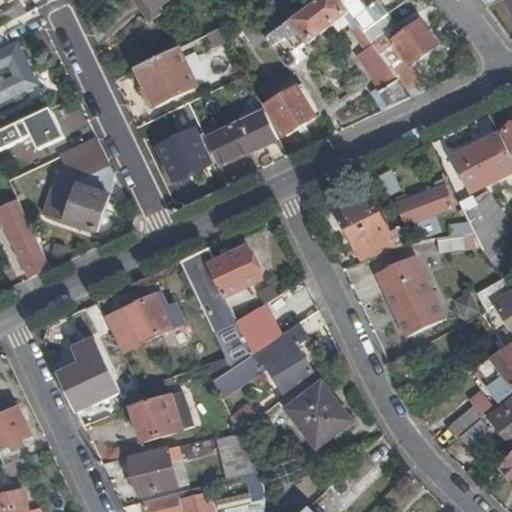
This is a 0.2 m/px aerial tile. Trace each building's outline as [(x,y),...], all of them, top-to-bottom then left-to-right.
[(157,14),(165,8),(159,0),(150,0),(148,2),(157,14)] [(379,94),(389,110),(413,98),(409,93),(395,74),(376,48),(364,32),(340,0),(324,0),(280,32),(269,40),(291,69),(294,69),(298,65),(298,61),(295,56),(301,51),(343,19),(353,31),(352,32),(363,47),(356,53),(381,92),(379,94)] [(340,0),(364,32),(389,14),(379,1),(366,10),(359,0),(340,0)] [(3,16),(9,26),(35,13),(30,3),(3,16)] [(401,30),(389,14),(364,32),(376,48),(390,38),(401,30)] [(258,24),(253,16),(240,23),(257,48),(269,40),(258,24)] [(268,17),(258,24),(269,40),(280,32),(268,17)] [(407,26),(401,30),(390,38),(412,68),(440,47),(422,23),(411,31),(407,26)] [(218,34),(206,39),(211,51),(223,45),(218,34)] [(395,74),(409,93),(422,82),(412,68),(390,38),(376,48),(395,74)] [(0,106),(26,94),(19,81),(33,75),(16,41),(0,48),(0,106)] [(301,51),(295,56),(298,61),(298,65),(307,59),(301,51)] [(178,53),(137,72),(155,110),(194,91),(178,53)] [(19,81),(26,94),(39,88),(33,75),(19,81)] [(270,108),(287,139),(318,121),(300,91),(285,99),(282,95),(277,98),(280,103),(270,108)] [(214,158),(219,168),(279,140),(267,114),(219,138),(207,143),(208,144),(214,158)] [(197,121),(191,124),(168,135),(171,144),(196,133),(199,140),(205,138),(203,133),(197,121)] [(17,127),(0,135),(0,154),(24,143),(17,127)] [(205,138),(207,143),(219,138),(214,128),(203,133),(205,138)] [(196,133),(171,144),(158,150),(174,184),(212,166),(209,161),(202,146),(199,140),(196,133)] [(469,194),(511,173),(511,159),(500,135),(452,157),(469,194)] [(44,217),(99,236),(111,198),(85,190),(116,176),(109,161),(99,141),(57,161),(63,175),(59,173),(44,217)] [(393,174),(379,181),(387,199),(401,192),(393,174)] [(438,215),(447,211),(457,207),(445,179),(436,183),(438,189),(408,201),(400,204),(399,204),(408,226),(410,225),(413,235),(420,232),(422,237),(443,230),(440,220),(438,215)] [(500,240),(508,222),(495,194),(481,201),(478,196),(461,204),(471,224),(475,234),(480,246),(490,259),(500,240)] [(338,211),(362,263),(408,244),(401,229),(389,235),(371,196),(338,211)] [(23,267),(30,282),(51,272),(22,211),(18,203),(15,205),(3,210),(0,211),(0,216),(18,255),(23,267)] [(449,216),(447,211),(438,215),(440,220),(449,216)] [(475,234),(471,224),(450,228),(452,237),(475,234)] [(460,248),(480,246),(475,234),(452,237),(426,241),(428,258),(460,254),(460,248)] [(511,264),(511,256),(500,240),(490,259),(492,261),(500,273),(511,264)] [(217,264),(210,250),(181,264),(226,358),(232,370),(254,355),(246,338),(239,324),(228,299),(263,282),(248,249),(217,264)] [(446,320),(417,257),(378,274),(408,338),(446,320)] [(511,288),(506,280),(480,293),(484,302),(491,297),(511,328),(511,288)] [(456,303),(466,324),(483,315),(472,295),(456,303)] [(166,314),(158,297),(126,312),(141,345),(188,324),(180,306),(171,310),(171,312),(166,314)] [(255,314),(239,324),(246,338),(254,355),(269,345),(255,314)] [(309,338),(301,324),(269,345),(254,355),(232,370),(214,383),(222,400),(247,383),(264,372),(261,367),(267,364),(269,368),(285,397),(314,374),(298,345),(309,338)] [(511,344),(480,366),(490,381),(502,373),(505,377),(491,389),(501,402),(511,392),(511,344)] [(89,363),(60,376),(76,410),(82,407),(90,404),(92,408),(121,395),(102,356),(97,345),(83,351),(89,363)] [(453,366),(462,379),(479,367),(471,354),(453,366)] [(226,358),(207,364),(214,383),(232,370),(226,358)] [(311,378),(281,402),(319,449),(352,423),(323,386),(319,388),(311,378)] [(485,392),(471,401),(480,416),(494,407),(485,392)] [(182,433),(172,395),(132,408),(143,444),(182,433)] [(511,402),(495,417),(511,437),(511,402)] [(240,434),(259,419),(250,406),(232,419),(240,434)] [(82,407),(76,410),(85,428),(90,426),(82,407)] [(450,427),(460,439),(462,437),(482,420),(483,419),(473,407),(450,427)] [(0,419),(0,452),(11,448),(13,452),(26,446),(24,442),(33,437),(19,410),(0,419)] [(492,431),(482,420),(462,437),(472,448),(492,431)] [(263,511),(257,473),(240,434),(220,439),(231,481),(246,477),(252,499),(222,507),(223,511),(263,511)] [(192,485),(183,448),(169,451),(179,489),(192,485)] [(179,489),(169,451),(129,461),(140,499),(179,489)] [(375,466),(365,454),(342,477),(353,489),(375,466)] [(511,456),(500,469),(511,481),(511,456)] [(214,511),(207,486),(142,503),(144,511),(214,511)] [(0,511),(28,511),(23,491),(0,497),(0,511)]
